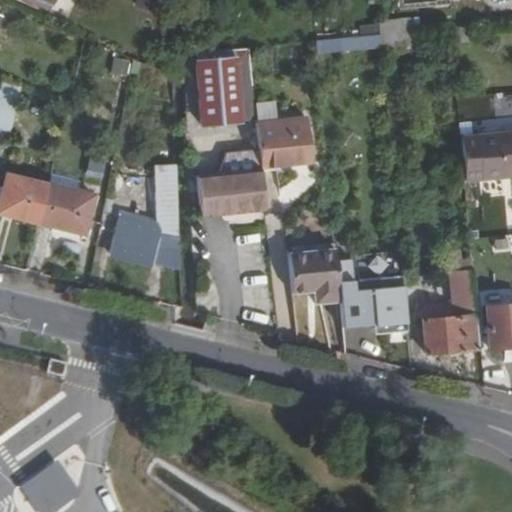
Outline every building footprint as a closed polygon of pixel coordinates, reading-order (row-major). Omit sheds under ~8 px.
[(25,0),(45,9),(49,0),(25,0)] [(475,41),(473,26),(447,28),(449,43),(475,41)] [(412,45),(410,32),(378,35),(380,49),(412,45)] [(254,120),(248,58),(236,59),(242,122),(254,120)] [(242,122),(236,59),(195,63),(201,125),(242,122)] [(0,133),(6,135),(19,87),(0,78),(0,133)] [(258,117),(277,115),(275,99),(256,101),(258,117)] [(305,117),(254,122),(258,152),(259,167),(310,163),(305,117)] [(511,132),(458,137),(461,178),(479,176),(479,181),(501,180),(501,175),(511,173),(511,132)] [(196,219),(264,213),(263,207),(260,172),(259,167),(258,152),(225,155),(216,177),(195,179),(192,179),(196,219)] [(0,190),(0,211),(38,222),(47,184),(4,173),(0,190)] [(170,212),(168,180),(157,180),(158,211),(170,212)] [(47,184),(38,222),(85,234),(94,195),(47,182),(47,184)] [(108,254),(171,270),(170,212),(158,211),(159,224),(118,213),(108,254)] [(336,288),(333,248),(285,253),(289,293),(311,291),(312,303),(335,301),(334,288),(336,288)] [(458,273),(458,277),(471,276),(469,257),(460,258),(458,249),(443,251),(447,275),(458,273)] [(424,354),(478,350),(471,276),(458,277),(462,316),(420,319),(424,354)] [(404,307),(418,306),(416,285),(403,286),(404,307)] [(337,290),(341,338),(356,337),(356,340),(397,337),(393,298),(354,301),(353,288),(337,290)] [(486,349),(511,346),(511,302),(482,305),(486,349)] [(69,363),(52,359),(48,373),(65,377),(69,363)]
